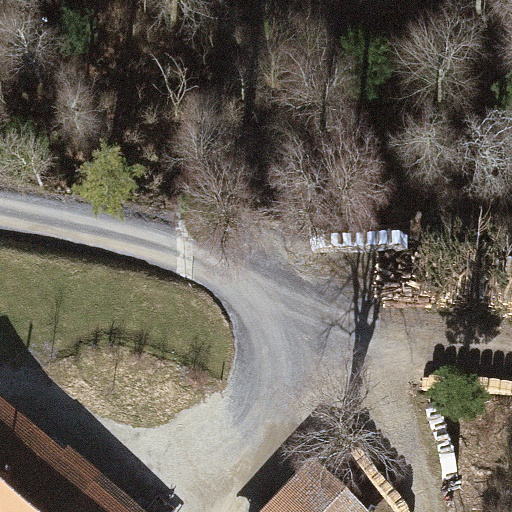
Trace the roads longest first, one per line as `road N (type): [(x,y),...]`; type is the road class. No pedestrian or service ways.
road 1 (track): [(414,511),(283,286),(0,214)]
road 2 (track): [(511,349),(283,286)]
